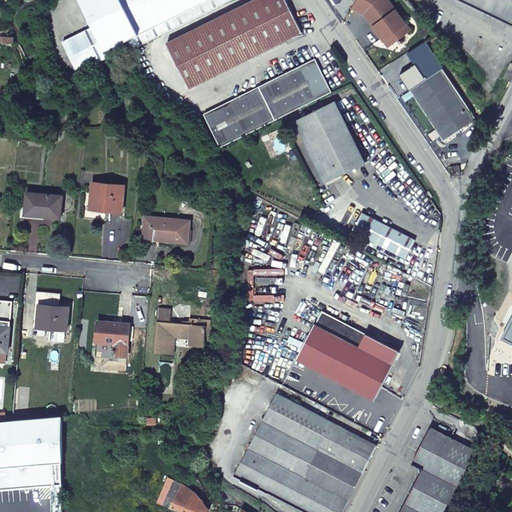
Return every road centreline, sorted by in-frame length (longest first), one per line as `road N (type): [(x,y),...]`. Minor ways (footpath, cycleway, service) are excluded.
road 1 (residential): [(363,511),(430,371),(457,208),(317,0)]
road 2 (residential): [(0,263),(136,276)]
